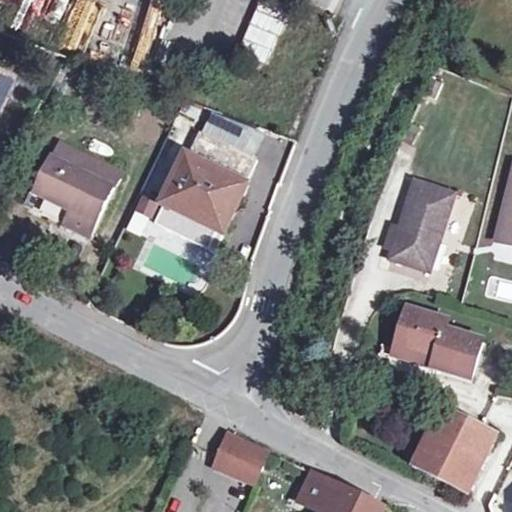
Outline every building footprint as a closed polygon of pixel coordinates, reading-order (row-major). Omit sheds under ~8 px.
[(228,0),(221,18),(244,27),(255,0),(228,0)] [(233,61),(242,37),(228,32),(219,57),(233,61)] [(194,74),(204,47),(178,37),(168,64),(194,74)] [(0,86),(9,68),(0,63),(0,86)] [(212,249),(214,247),(217,242),(221,244),(251,182),(245,179),(258,153),(206,128),(192,156),(189,153),(165,203),(169,207),(161,225),(212,249)] [(125,177),(62,146),(39,195),(75,213),(68,229),(94,242),(125,177)] [(511,172),(496,237),(511,241),(511,172)] [(459,193),(417,179),(390,256),(433,271),(459,193)] [(142,213),(152,219),(159,206),(148,201),(142,213)] [(408,305),(396,344),(434,355),(431,366),(472,379),(484,340),(445,328),(448,317),(408,305)] [(434,355),(396,344),(393,355),(431,366),(434,355)] [(465,503),(509,420),(486,409),(476,424),(446,408),(410,476),(465,503)] [(268,453),(227,435),(212,468),(254,486),(268,453)] [(382,511),(384,509),(314,473),(300,502),(320,511),(382,511)]
